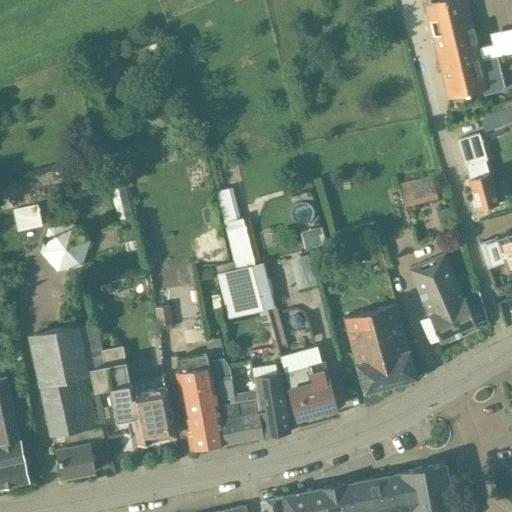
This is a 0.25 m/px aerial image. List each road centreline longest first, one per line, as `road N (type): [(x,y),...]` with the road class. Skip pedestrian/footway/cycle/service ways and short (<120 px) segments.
road 1 (tertiary): [(25,511),(281,460),(359,432),(444,387)]
road 2 (residential): [(483,511),(469,438),(444,387)]
